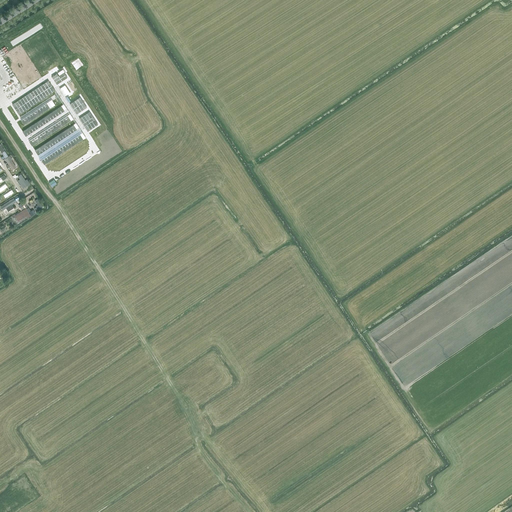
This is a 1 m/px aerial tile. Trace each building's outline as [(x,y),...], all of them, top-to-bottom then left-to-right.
[(5,159),(12,169),(16,167),(9,156),(5,159)] [(24,193),(33,187),(27,179),(25,180),(21,174),(17,176),(16,173),(13,175),(24,193)] [(1,206),(3,210),(6,208),(8,211),(13,208),(11,205),(17,201),(14,198),(1,206)] [(34,208),(36,211),(43,206),(38,198),(35,200),(38,205),(34,208)] [(18,221),(30,215),(26,208),(15,214),(18,221)]
